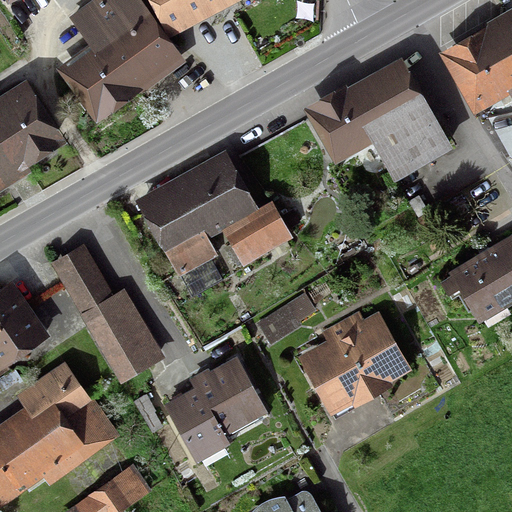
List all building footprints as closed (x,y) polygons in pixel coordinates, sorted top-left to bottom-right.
[(71,71),(97,107),(176,49),(140,0),(103,0),(80,17),(103,49),(71,71)] [(208,0),(150,0),(163,24),(208,0)] [(511,24),(453,58),(475,97),(500,83),(504,90),(511,86),(511,87),(511,24)] [(336,150),(369,132),(394,176),(447,146),(401,65),(315,113),(336,150)] [(0,169),(55,134),(28,92),(0,109),(0,169)] [(212,219),(245,201),(225,164),(144,209),(179,275),(215,255),(202,231),(215,224),(212,219)] [(418,216),(428,211),(418,195),(409,200),(418,216)] [(277,213),(231,240),(244,263),(290,235),(277,213)] [(511,294),(511,239),(455,274),(479,315),(511,294)] [(85,311),(82,313),(119,377),(158,354),(121,291),(109,298),(83,253),(59,267),(85,311)] [(0,366),(6,362),(1,355),(35,333),(7,293),(0,298),(0,366)] [(314,309),(305,296),(259,325),(267,338),(314,309)] [(333,402),(400,364),(376,322),(362,330),(360,325),(335,339),(338,344),(309,360),(333,402)] [(208,371),(193,380),(199,391),(200,392),(221,431),(222,430),(263,408),(237,361),(211,375),(208,371)] [(25,392),(39,412),(0,438),(0,488),(18,475),(26,486),(47,471),(51,477),(109,435),(84,399),(88,396),(65,364),(25,392)] [(226,439),(222,430),(221,431),(200,392),(199,391),(189,397),(187,393),(167,404),(195,456),(199,453),(205,464),(227,451),(222,441),(226,439)] [(162,424),(145,395),(135,401),(152,430),(162,424)] [(114,511),(148,489),(133,468),(70,511),(114,511)] [(288,509),(282,499),(265,505),(268,511),(317,511),(308,497),(288,509)]
